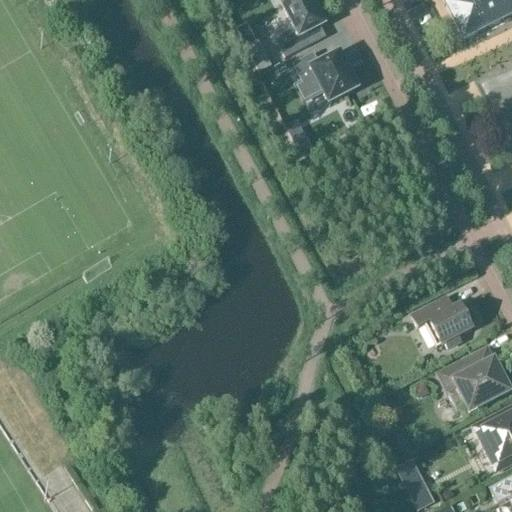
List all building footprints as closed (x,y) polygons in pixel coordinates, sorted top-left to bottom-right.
[(279,52),(284,62),(309,49),(303,39),(323,29),(308,0),(287,0),(288,2),(280,6),(294,33),(281,39),(286,48),(285,48),(279,52)] [(465,0),(457,0),(444,7),(463,43),(482,33),(465,0)] [(465,0),(482,33),(502,23),(490,0),(465,0)] [(511,0),(490,0),(502,23),(511,17),(511,0)] [(313,57),(292,68),(302,88),(296,91),(304,106),(320,97),(326,109),(355,94),(354,93),(357,91),(350,77),(347,79),(336,59),(318,68),(313,57)] [(264,58),(251,64),(257,76),(270,69),(264,58)] [(303,140),(293,145),(298,156),(309,150),(303,140)] [(443,347),(446,353),(459,346),(457,340),(471,333),(469,329),(473,327),(465,311),(461,313),(459,310),(452,313),(446,302),(410,320),(417,333),(424,329),(435,351),(443,347)] [(486,353),(437,378),(455,414),(465,409),(468,416),(508,395),(499,377),(498,377),(486,353)] [(511,411),(473,431),(495,474),(511,465),(511,411)] [(411,464),(395,472),(415,511),(423,511),(433,507),(411,464)] [(511,511),(511,483),(499,490),(506,504),(510,502),(511,506),(511,507),(503,511),(502,511),(511,511)]
